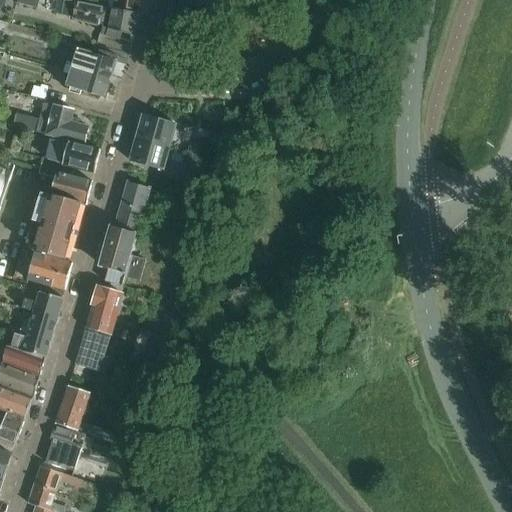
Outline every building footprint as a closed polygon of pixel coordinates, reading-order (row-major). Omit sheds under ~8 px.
[(18,0),(17,5),(38,10),(40,0),(18,0)] [(139,16),(141,0),(115,0),(113,10),(139,16)] [(181,0),(180,0),(176,18),(186,20),(191,2),(181,0)] [(74,20),(104,29),(102,36),(108,38),(110,30),(113,10),(66,2),(63,16),(75,18),(74,20)] [(135,38),(139,16),(113,10),(110,30),(108,38),(121,41),(122,34),(135,38)] [(112,81),(117,63),(116,63),(117,58),(100,52),(99,56),(79,50),(73,70),(112,81)] [(112,81),(73,70),(67,88),(72,90),(71,94),(81,97),(82,93),(106,100),(112,81)] [(86,147),(90,129),(80,126),(81,121),(73,119),(74,112),(45,105),(41,121),(27,118),(24,131),(70,142),(86,147)] [(171,149),(177,126),(144,117),(138,140),(171,149)] [(164,172),(171,149),(138,140),(131,163),(164,172)] [(200,157),(203,143),(192,140),(188,154),(200,157)] [(95,175),(101,152),(86,147),(70,142),(64,167),(95,175)] [(87,207),(93,183),(58,174),(59,170),(42,165),(40,175),(56,180),(52,198),(82,206),(87,207)] [(0,212),(13,174),(0,170),(0,212)] [(192,187),(195,174),(184,170),(180,184),(192,187)] [(140,260),(159,193),(129,184),(116,229),(113,229),(104,260),(107,261),(105,270),(110,271),(106,283),(124,288),(126,279),(141,283),(147,262),(140,260)] [(66,261),(78,220),(82,206),(52,198),(42,196),(28,245),(32,246),(30,251),(66,261)] [(66,292),(73,265),(36,255),(29,282),(66,292)] [(113,333),(124,296),(99,289),(88,326),(113,333)] [(58,321),(64,299),(41,293),(38,304),(26,301),(23,310),(35,313),(58,321)] [(50,345),(58,321),(35,313),(28,339),(50,345)] [(113,333),(88,326),(76,366),(106,375),(110,362),(105,361),(113,333)] [(46,360),(50,345),(28,339),(16,335),(12,349),(46,360)] [(41,379),(46,360),(12,349),(8,348),(3,368),(41,379)] [(0,367),(0,386),(3,388),(35,398),(41,379),(3,368),(0,367)] [(81,423),(91,395),(69,387),(57,426),(90,437),(94,427),(81,423)] [(26,422),(35,398),(3,388),(0,395),(0,411),(7,414),(26,422)] [(0,441),(16,447),(26,422),(7,414),(1,432),(0,434),(0,441)] [(75,473),(86,437),(55,427),(49,446),(52,447),(47,464),(75,473)] [(113,445),(116,437),(93,430),(90,438),(113,445)] [(95,440),(89,438),(86,446),(92,448),(95,440)] [(113,446),(95,440),(91,452),(108,457),(109,458),(113,446)] [(0,495),(13,456),(0,451),(0,495)] [(91,452),(88,463),(105,469),(109,458),(108,457),(91,452)] [(57,493),(63,475),(42,468),(36,487),(57,493)] [(64,511),(65,508),(53,505),(57,493),(36,487),(30,505),(38,508),(36,511),(64,511)]
